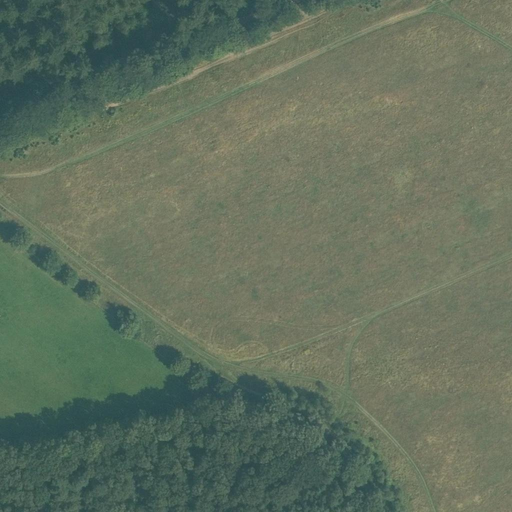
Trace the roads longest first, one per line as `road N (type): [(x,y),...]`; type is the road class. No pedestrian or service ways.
road 1 (track): [(0,177),(42,173),(440,0)]
road 2 (unknown): [(334,431),(306,406),(231,370),(0,200)]
road 3 (unknown): [(0,156),(357,0)]
road 4 (track): [(0,124),(287,0)]
road 5 (track): [(252,380),(306,381),(366,411),(419,477),(431,511)]
road 6 (track): [(228,511),(334,431)]
